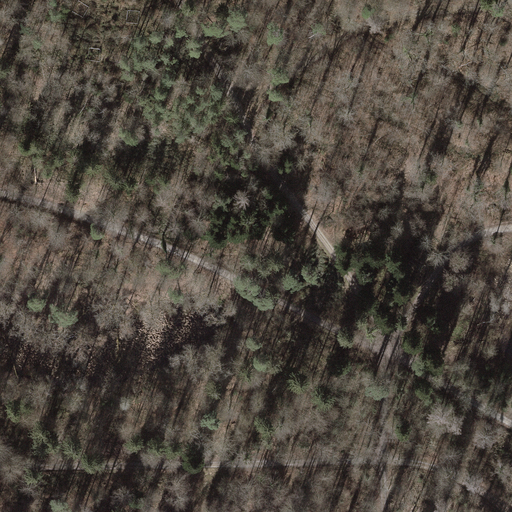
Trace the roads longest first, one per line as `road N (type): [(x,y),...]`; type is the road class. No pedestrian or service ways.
road 1 (track): [(391,354),(102,221),(0,193)]
road 2 (track): [(391,354),(367,303),(262,151),(181,0)]
road 3 (track): [(0,467),(382,458)]
road 4 (track): [(242,110),(364,26),(511,4)]
road 5 (track): [(391,354),(446,257),(511,225)]
road 6 (track): [(382,458),(449,471),(508,511)]
road 7 (track): [(511,421),(391,354)]
